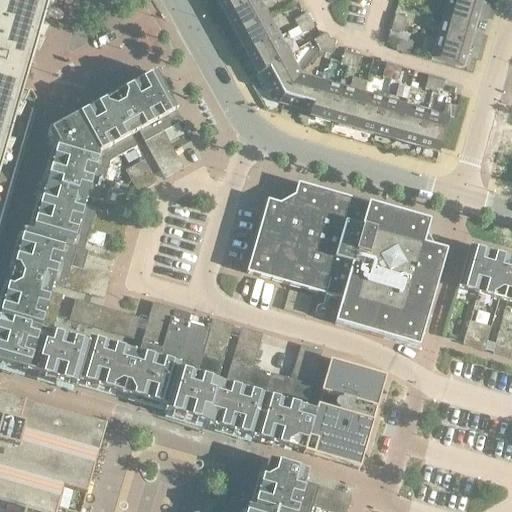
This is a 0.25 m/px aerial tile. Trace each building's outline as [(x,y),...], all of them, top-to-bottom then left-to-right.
[(0,0),(0,235),(13,238),(40,110),(53,113),(43,110),(44,108),(44,106),(43,104),(42,102),(41,101),(40,100),(38,99),(37,98),(31,97),(33,90),(39,70),(59,0),(0,0)] [(257,0),(222,0),(224,2),(223,3),(229,15),(257,0)] [(270,18),(259,0),(257,0),(229,15),(236,28),(237,27),(241,34),(270,18)] [(482,5),(464,0),(448,0),(444,17),(475,26),(477,18),(479,18),(482,5)] [(307,14),(305,15),(294,21),(298,28),(311,21),(307,14)] [(395,16),(392,15),(390,23),(403,27),(406,19),(395,16)] [(475,26),(444,17),(438,38),(470,47),(474,34),(473,33),(475,26)] [(280,38),(270,18),(241,34),(245,41),(244,42),(250,54),(280,38)] [(315,28),(311,21),(298,28),(302,36),(315,28)] [(403,27),(390,23),(388,31),(390,32),(401,35),(403,27)] [(329,40),(326,34),(313,42),(319,53),(329,40)] [(292,58),(280,38),(250,54),(257,66),(258,65),(263,74),(292,58)] [(470,47),(438,38),(431,59),(462,69),(464,60),(466,61),(470,47)] [(335,42),(329,40),(319,53),(331,56),(335,42)] [(344,52),(341,63),(340,66),(348,68),(352,54),(344,52)] [(360,56),(352,54),(348,68),(356,71),(360,56)] [(301,75),(292,58),(263,74),(267,82),(266,83),(275,99),(279,102),(301,75)] [(394,66),(386,64),(382,78),(390,81),(394,66)] [(402,69),(394,66),(390,81),(398,83),(402,69)] [(49,197),(35,245),(72,256),(74,249),(82,251),(88,232),(114,238),(122,240),(128,219),(81,206),(82,202),(85,202),(86,198),(122,209),(128,188),(104,181),(109,163),(137,148),(130,135),(134,133),(135,135),(139,133),(164,180),(183,170),(163,133),(167,131),(181,155),(191,149),(177,125),(182,123),(155,75),(154,76),(156,82),(61,134),(65,142),(49,197)] [(320,81),(301,75),(279,102),(282,105),(284,106),(301,110),(302,109),(311,112),(320,81)] [(429,76),(428,79),(425,91),(432,93),(436,79),(429,76)] [(444,81),(436,79),(432,93),(440,95),(444,81)] [(342,87),(320,81),(311,112),(320,114),(319,116),(333,120),(342,87)] [(363,93),(342,87),(333,120),(346,124),(346,122),(354,124),(363,93)] [(384,99),(363,93),(354,124),(362,127),(362,128),(375,132),(384,99)] [(405,105),(384,99),(375,132),(388,136),(389,134),(396,137),(405,105)] [(445,104),(442,116),(449,118),(453,119),(456,107),(445,104)] [(427,111),(405,105),(396,137),(404,139),(404,141),(418,144),(427,111)] [(442,116),(427,111),(418,144),(440,150),(441,148),(449,118),(442,116)] [(126,172),(132,184),(138,195),(157,184),(144,162),(126,172)] [(323,314),(327,314),(328,313),(338,316),(336,323),(421,348),(448,251),(436,247),(428,233),(432,221),(299,183),(296,195),(281,203),(269,200),(248,272),(327,295),(324,305),(322,305),(320,307),(320,308),(319,310),(320,311),(320,312),(321,313),(322,314),(323,314)] [(21,241),(19,249),(23,256),(18,275),(15,284),(11,300),(6,315),(12,317),(46,326),(47,321),(54,323),(61,298),(47,294),(48,290),(50,290),(51,286),(104,300),(110,280),(103,277),(77,270),(82,251),(74,249),(72,256),(35,245),(21,241)] [(488,253),(469,248),(458,289),(467,292),(468,289),(477,291),(488,253)] [(511,260),(488,253),(477,291),(478,291),(474,305),(475,306),(479,292),(490,295),(489,298),(498,301),(500,297),(508,299),(507,303),(511,304),(511,260)] [(289,292),(283,311),(305,318),(311,298),(289,292)] [(133,341),(139,320),(102,309),(74,301),(68,323),(93,329),(95,324),(102,326),(101,332),(133,341)] [(162,307),(153,304),(148,322),(137,358),(133,357),(133,355),(88,341),(86,348),(87,348),(79,376),(119,388),(128,391),(144,395),(146,401),(166,406),(166,408),(165,408),(164,412),(164,414),(165,414),(166,412),(173,414),(178,411),(206,419),(215,422),(255,434),(258,438),(280,444),(288,447),(293,445),(294,445),(303,448),(305,442),(313,416),(312,416),(308,415),(309,412),(304,410),(311,388),(306,386),(310,372),(315,373),(319,359),(321,353),(301,347),(298,355),(290,382),(252,371),(260,343),(262,336),(241,330),(224,391),(220,389),(220,386),(218,386),(217,385),(216,385),(233,327),(212,321),(210,329),(209,332),(171,321),(172,317),(174,310),(162,307)] [(12,317),(6,315),(3,325),(0,325),(0,364),(0,365),(10,368),(10,369),(16,371),(17,370),(21,371),(20,372),(26,374),(28,368),(37,371),(65,379),(68,384),(75,386),(74,388),(77,388),(77,386),(78,382),(77,382),(79,376),(87,348),(86,348),(47,337),(43,335),(46,326),(12,317)] [(470,323),(463,345),(463,346),(484,352),(490,329),(470,323)] [(511,334),(498,331),(492,355),(511,360),(511,334)] [(386,378),(330,362),(321,391),(320,390),(312,416),(313,416),(305,442),(303,448),(302,454),(320,459),(324,463),(325,463),(331,462),(344,466),(348,469),(349,470),(354,469),(359,470),(386,378)] [(87,511),(111,429),(0,397),(0,511),(87,511)] [(267,462),(267,463),(253,511),(252,511),(247,509),(246,511),(310,511),(312,509),(319,511),(323,511),(346,511),(351,497),(332,492),(331,497),(325,495),(326,490),(318,488),(305,484),(303,483),(304,479),(306,480),(308,474),(267,462)]
